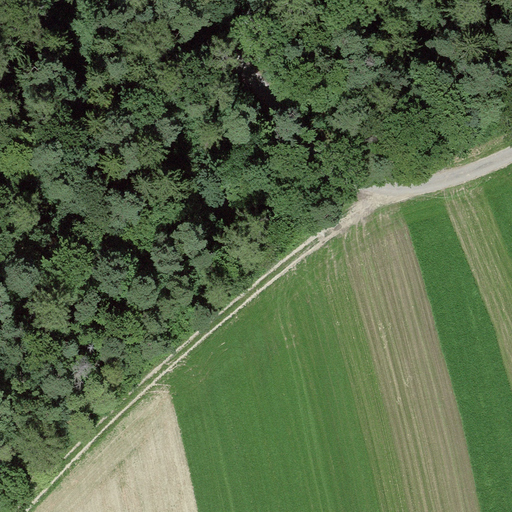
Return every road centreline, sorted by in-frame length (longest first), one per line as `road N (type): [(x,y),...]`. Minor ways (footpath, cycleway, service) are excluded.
road 1 (track): [(382,198),(145,388),(21,511)]
road 2 (track): [(511,152),(382,198),(342,175),(176,0)]
road 3 (track): [(0,248),(33,252),(140,230),(342,175)]
